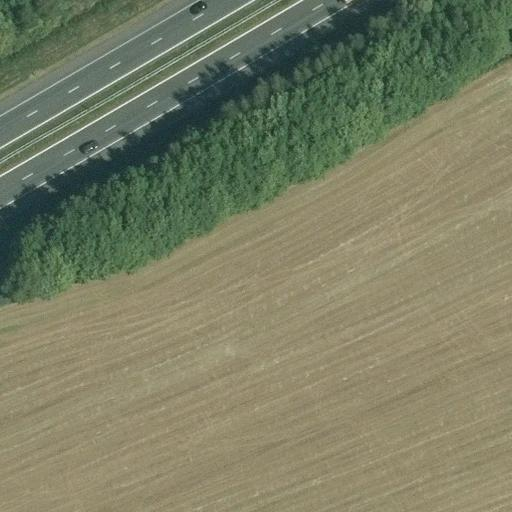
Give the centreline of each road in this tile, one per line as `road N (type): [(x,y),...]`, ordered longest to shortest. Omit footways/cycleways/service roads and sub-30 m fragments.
road 1 (motorway): [(0,193),(332,0)]
road 2 (motorway): [(227,0),(0,131)]
